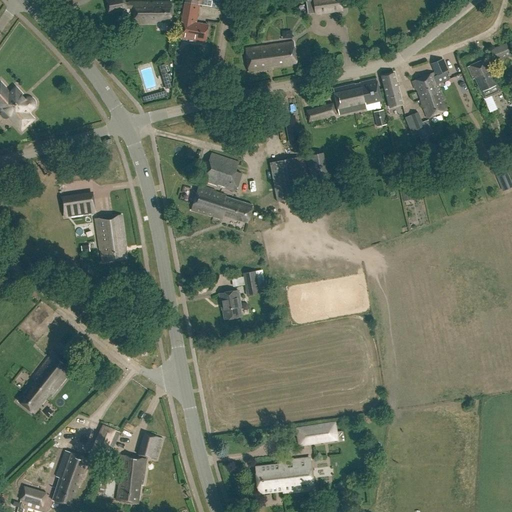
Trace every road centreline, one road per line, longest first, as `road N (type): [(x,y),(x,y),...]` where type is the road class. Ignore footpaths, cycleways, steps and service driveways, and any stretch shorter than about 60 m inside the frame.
road 1 (tertiary): [(185,392),(150,190),(126,124)]
road 2 (unclassified): [(185,392),(168,391),(0,254)]
road 3 (unclassified): [(212,102),(401,57)]
road 4 (tertiary): [(126,124),(97,78),(22,0)]
road 5 (unclassified): [(0,160),(126,124)]
road 6 (residential): [(401,57),(482,36),(506,0)]
road 7 (tertiary): [(218,511),(185,392)]
